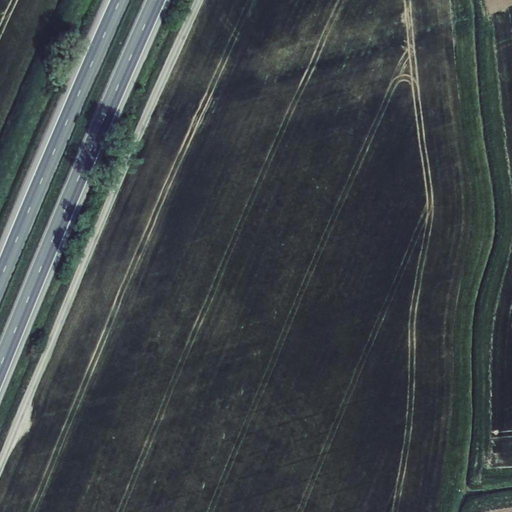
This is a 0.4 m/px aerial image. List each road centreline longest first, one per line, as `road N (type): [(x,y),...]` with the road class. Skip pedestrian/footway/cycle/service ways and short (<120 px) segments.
road 1 (unclassified): [(200,0),(0,466)]
road 2 (trunk): [(0,367),(155,0)]
road 3 (trunk): [(122,0),(0,281)]
